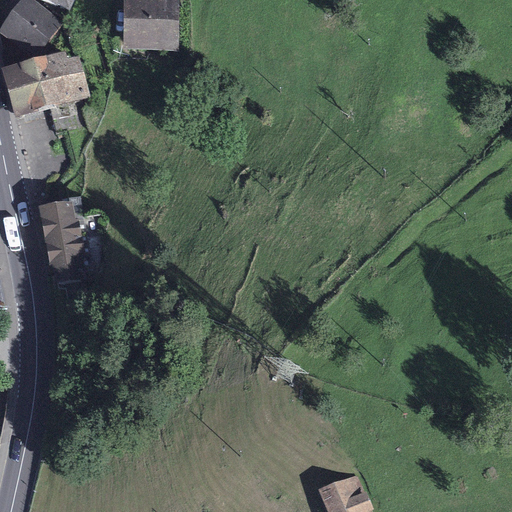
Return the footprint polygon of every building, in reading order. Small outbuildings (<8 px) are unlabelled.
[(29,0),(25,0),(0,32),(33,57),(59,24),(29,0)] [(49,0),(68,10),(73,0),(49,0)] [(126,0),(125,48),(179,49),(179,0),(126,0)] [(7,69),(19,116),(90,97),(79,57),(69,60),(65,54),(7,69)] [(55,278),(87,272),(74,203),(41,209),(55,278)] [(327,511),(372,511),(358,476),(319,491),(327,511)]
